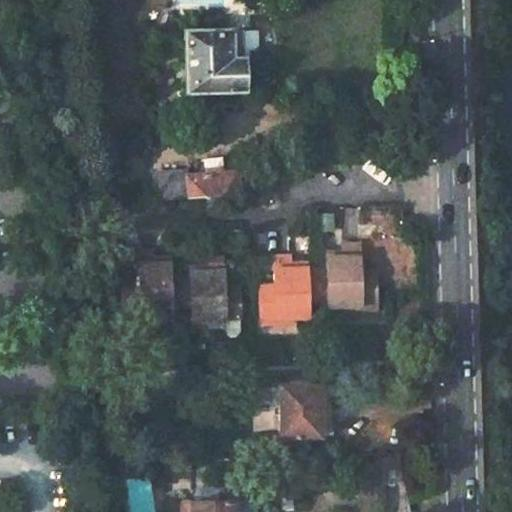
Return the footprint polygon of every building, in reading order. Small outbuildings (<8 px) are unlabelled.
[(176,78),(176,92),(247,91),(245,58),(234,58),(233,29),(186,30),(187,78),(176,78)] [(233,29),(234,58),(245,58),(245,29),(233,29)] [(153,177),(154,200),(204,195),(204,208),(221,207),(220,194),(240,193),(239,168),(153,177)] [(82,207),(85,222),(118,219),(116,203),(82,207)] [(315,213),(315,232),(331,232),(331,213),(315,213)] [(343,307),(359,307),(374,307),(374,276),(358,276),(356,248),(343,248),(340,248),(340,254),(340,260),(324,260),(324,278),(317,279),(318,304),(325,304),(325,308),(343,307)] [(142,309),(156,309),(159,309),(173,308),(173,305),(180,305),(179,278),(173,279),(172,259),(156,260),(156,255),(156,249),(137,250),(138,278),(124,278),(126,310),(142,309)] [(207,320),(210,320),(222,319),(223,319),(223,331),(226,334),(238,334),(242,331),(241,319),(240,287),(227,287),(225,258),(209,259),(209,264),(210,269),(192,269),(192,278),(179,278),(180,305),(193,304),(194,320),(207,320)] [(306,271),(289,271),(289,265),(289,259),(274,259),(274,286),(259,286),(260,318),(278,317),(289,317),(291,317),(307,316),(307,305),(318,304),(317,279),(306,279),(306,271)] [(105,372),(114,441),(155,436),(145,371),(105,372)] [(278,384),(278,458),(305,457),(305,437),(320,437),(320,384),(278,384)] [(234,511),(234,499),(188,500),(188,511),(234,511)]
